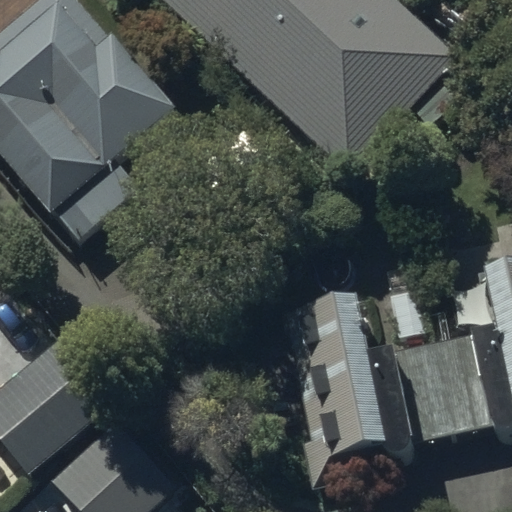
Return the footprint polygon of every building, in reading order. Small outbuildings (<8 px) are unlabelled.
[(67,0),(44,0),(0,35),(0,166),(50,226),(56,221),(80,251),(141,200),(118,173),(175,124),(110,46),(107,49),(67,0)] [(153,0),(348,183),(353,179),(366,192),(393,163),(381,151),(413,117),(424,128),(450,101),(439,91),(459,70),(385,0),(153,0)] [(360,312),(285,328),(309,450),(302,451),(312,499),(341,493),(337,472),(386,463),(387,464),(388,465),(389,466),(390,467),(391,467),(392,468),(393,469),(394,469),(395,469),(396,470),(397,470),(398,470),(399,470),(400,470),(402,470),(403,470),(404,469),(405,469),(406,469),(407,468),(408,467),(409,467),(410,466),(411,465),(411,464),(412,463),(413,462),(413,461),(414,460),(414,459),(414,458),(415,457),(493,441),(493,442),(494,443),(494,444),(495,445),(496,446),(497,447),(498,447),(499,448),(500,448),(501,449),(502,449),(503,450),(504,450),(505,450),(507,450),(508,450),(509,450),(510,449),(511,449),(511,448),(511,278),(486,284),(496,339),(369,363),(360,312)] [(64,352),(0,402),(0,450),(31,487),(117,415),(64,352)] [(117,433),(53,490),(72,511),(163,511),(177,499),(117,433)]
